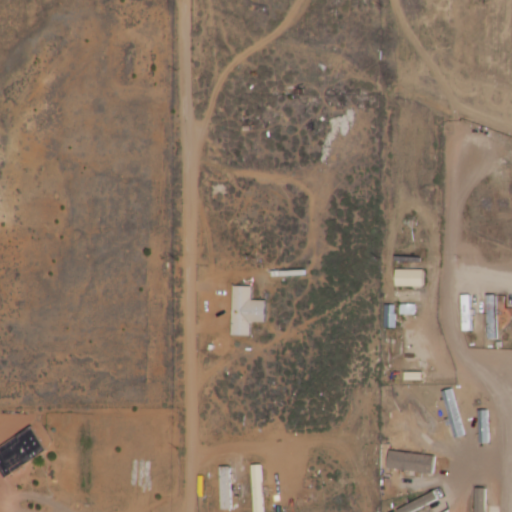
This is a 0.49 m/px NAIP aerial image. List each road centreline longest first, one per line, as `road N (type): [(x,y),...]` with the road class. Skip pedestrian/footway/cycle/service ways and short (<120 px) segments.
road 1 (residential): [(180,511),(183,0)]
road 2 (residential): [(503,511),(502,418),(452,336),(452,192)]
road 3 (residential): [(180,494),(0,494)]
